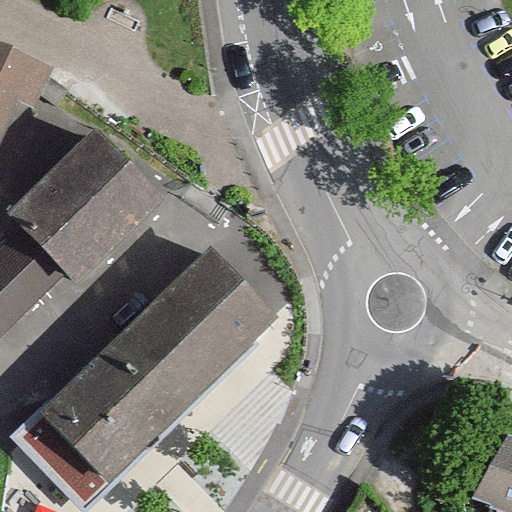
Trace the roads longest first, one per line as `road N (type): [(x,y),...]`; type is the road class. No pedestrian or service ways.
road 1 (tertiary): [(265,0),(283,77),(337,191),(362,234),(419,295)]
road 2 (tertiary): [(419,295),(289,511)]
